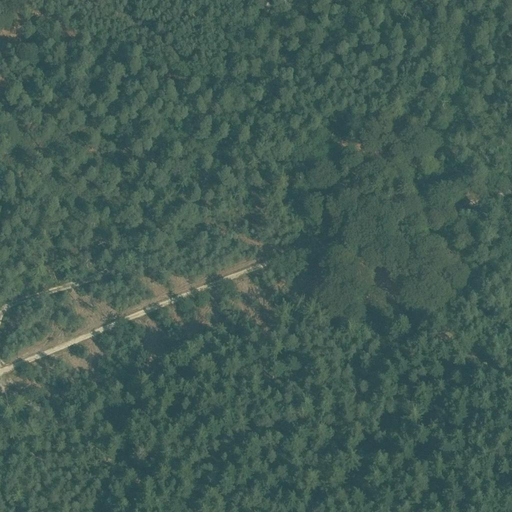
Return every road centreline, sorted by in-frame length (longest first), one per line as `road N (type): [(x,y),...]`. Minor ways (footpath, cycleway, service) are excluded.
road 1 (track): [(511,379),(325,242),(0,358)]
road 2 (unknown): [(270,0),(127,252),(13,311),(0,358)]
road 3 (track): [(15,390),(175,511)]
road 4 (track): [(511,190),(325,242)]
